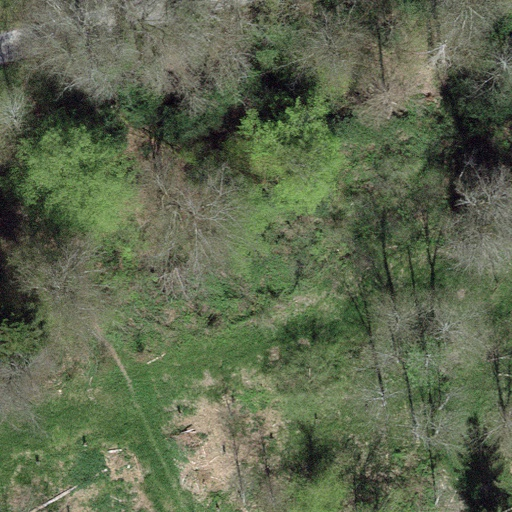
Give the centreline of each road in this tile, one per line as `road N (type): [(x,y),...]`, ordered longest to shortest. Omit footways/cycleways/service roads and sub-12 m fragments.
road 1 (track): [(198,0),(0,48)]
road 2 (track): [(178,511),(122,377)]
